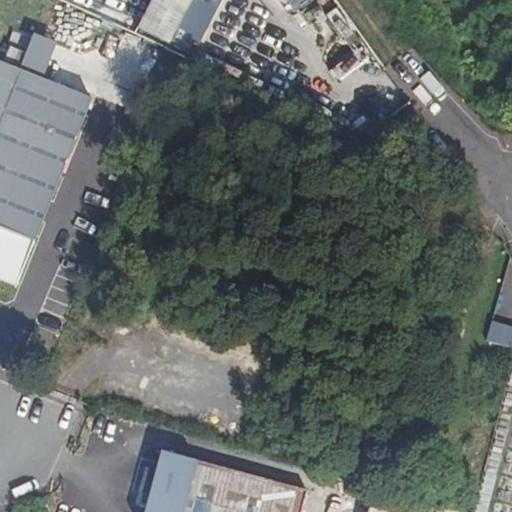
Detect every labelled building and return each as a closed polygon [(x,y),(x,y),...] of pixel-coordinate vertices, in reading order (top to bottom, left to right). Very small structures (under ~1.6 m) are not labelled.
[(191,0),(152,0),(138,29),(169,44),(184,14),(191,0)] [(218,0),(191,0),(184,14),(206,25),(218,0)] [(42,80),(56,44),(34,35),(20,71),(42,80)] [(0,279),(17,286),(92,100),(42,80),(20,71),(0,62),(0,279)] [(511,347),(511,325),(489,319),(483,340),(511,347)] [(301,511),(307,493),(161,453),(148,498),(143,496),(141,505),(146,506),(144,511),(301,511)]
